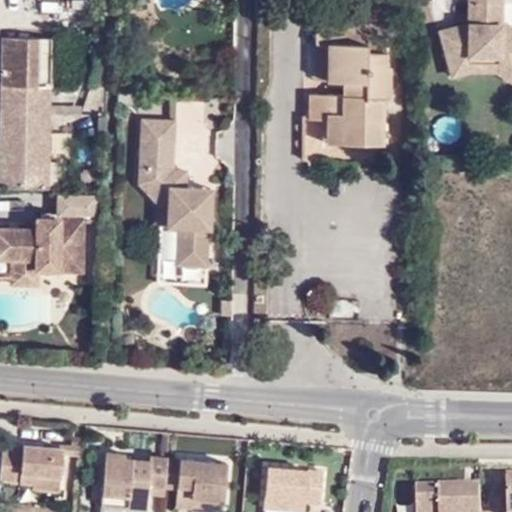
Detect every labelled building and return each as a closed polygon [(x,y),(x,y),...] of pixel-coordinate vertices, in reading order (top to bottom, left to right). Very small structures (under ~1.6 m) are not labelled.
[(324,121),(339,121),(339,144),(381,145),(383,99),(387,99),(388,67),(382,67),(383,0),(362,0),(363,22),(351,21),(351,18),(316,15),(314,44),(324,45),(323,79),(340,82),(339,96),(306,95),(305,120),(324,121)] [(511,62),(511,23),(504,18),(503,0),(467,0),(467,20),(437,27),(446,61),(466,56),(503,57),(511,62)] [(50,40),(3,40),(0,127),(0,188),(22,190),(46,190),(50,40)] [(313,44),(311,78),(323,79),(324,45),(314,44),(313,44)] [(495,72),(511,81),(511,62),(503,57),(466,56),(446,61),(450,77),(473,71),(495,72)] [(210,229),(211,229),(213,185),(187,184),(188,170),(188,168),(185,167),(174,166),(177,119),(176,118),(175,117),(142,115),(141,116),(140,117),(137,182),(159,206),(158,224),(166,224),(166,226),(177,227),(175,263),(176,264),(179,265),(208,266),(210,229)] [(324,121),(324,143),(339,144),(339,121),(324,121)] [(51,136),(52,155),(67,154),(66,135),(51,136)] [(34,214),(34,224),(0,224),(0,258),(9,259),(39,260),(39,270),(61,271),(85,271),(85,214),(34,214)] [(9,284),(40,285),(39,270),(39,260),(9,259),(9,284)] [(80,456),(82,433),(71,432),(70,455),(80,456)] [(19,442),(18,447),(0,445),(0,447),(0,477),(28,480),(28,486),(56,489),(59,446),(19,442)] [(175,506),(190,507),(190,505),(191,498),(221,499),(223,462),(149,457),(149,462),(124,460),(124,454),(104,452),(101,503),(145,506),(146,506),(147,487),(175,489),(175,506)] [(266,467),(263,506),(303,508),(303,502),(320,503),(321,469),(266,467)] [(480,511),(480,486),(416,488),(416,511),(480,511)] [(190,505),(221,507),(221,499),(191,498),(190,505)] [(144,511),(145,506),(101,503),(100,511),(144,511)]
